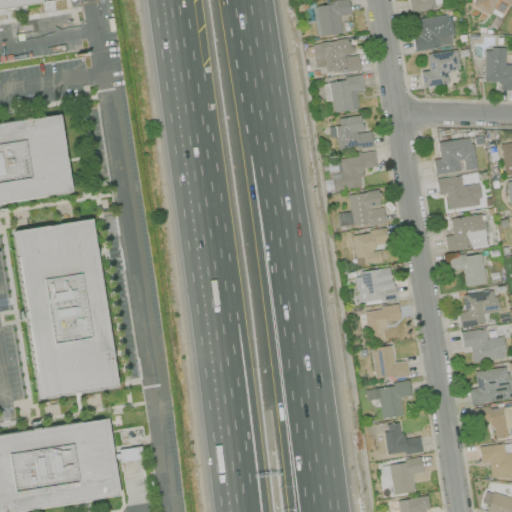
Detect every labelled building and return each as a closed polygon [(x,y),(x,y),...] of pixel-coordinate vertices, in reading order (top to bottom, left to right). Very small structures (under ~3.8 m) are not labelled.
[(0,0),(36,0),(37,4),(0,9),(0,0)] [(339,33),(337,15),(348,14),(347,0),(310,4),(314,36),(339,33)] [(407,0),(408,9),(439,7),(438,0),(407,0)] [(473,0),(471,5),(488,15),(492,7),(502,13),(508,0),(473,0)] [(409,19),(413,50),(451,46),(448,14),(409,19)] [(358,69),(357,55),(351,55),(350,46),(347,46),(346,39),(311,43),(313,67),(324,66),(324,73),(358,69)] [(483,82),(498,81),(498,90),(511,89),(511,64),(504,65),(503,48),(482,49),(483,82)] [(420,86),(446,83),(445,71),(457,70),(455,50),(425,54),(427,70),(419,71),(420,86)] [(362,90),(360,76),(327,80),(331,112),(356,109),(354,90),(362,90)] [(0,123),(56,115),(68,191),(0,201),(0,123)] [(334,118),(337,149),(371,146),(369,130),(361,131),(359,115),(334,118)] [(433,174),(457,171),(456,160),(461,159),(463,169),(473,168),(470,137),(436,141),(438,158),(431,159),(433,174)] [(502,174),(511,173),(511,141),(499,143),(502,174)] [(361,186),(359,168),(375,166),(373,152),(334,157),(336,174),(330,175),(332,190),(361,186)] [(445,209),(479,205),(476,183),(460,185),(459,176),(435,179),(436,195),(444,194),(445,209)] [(345,194),(350,227),(383,222),(381,206),(379,207),(377,190),(345,194)] [(448,219),(451,235),(442,236),(445,252),(486,245),(481,213),(448,219)] [(13,235),(87,224),(112,386),(38,398),(25,313),(13,235)] [(378,262),(375,244),(386,243),(384,228),(350,233),(354,265),(378,262)] [(449,270),(460,268),(463,286),(484,283),(480,253),(447,258),(449,270)] [(352,273),(355,303),(393,298),(389,268),(352,273)] [(459,326),(482,323),(480,313),(496,311),(493,290),(455,295),(459,326)] [(362,310),(366,341),(384,339),(382,321),(398,319),(396,305),(362,310)] [(461,347),(468,346),(470,362),(504,358),(501,336),(484,338),(483,328),(458,332),(461,347)] [(406,375),(405,360),(391,362),(390,345),(369,347),(372,379),(406,375)] [(474,388),(467,389),(469,403),(511,397),(511,383),(507,384),(505,367),(472,370),(474,388)] [(377,398),(379,417),(400,415),(398,397),(409,395),(407,383),(366,387),(368,400),(377,398)] [(511,428),(511,403),(471,410),(473,424),(489,421),(491,438),(505,436),(504,429),(511,428)] [(0,511),(0,434),(34,429),(104,418),(117,495),(12,511),(0,511)] [(386,455),(419,450),(417,436),(400,439),(398,422),(381,425),(386,455)] [(511,473),(511,442),(477,447),(478,462),(487,461),(488,476),(511,473)] [(118,461),(140,459),(138,447),(117,449),(118,461)] [(386,463),(391,494),(412,491),(410,474),(421,472),(418,458),(386,463)] [(511,511),(511,489),(511,490),(509,497),(483,490),(480,503),(486,504),(484,511),(511,511)] [(386,501),(387,511),(428,511),(427,496),(386,501)]
